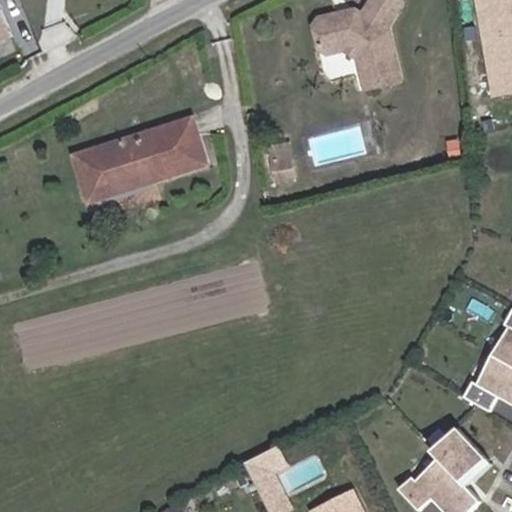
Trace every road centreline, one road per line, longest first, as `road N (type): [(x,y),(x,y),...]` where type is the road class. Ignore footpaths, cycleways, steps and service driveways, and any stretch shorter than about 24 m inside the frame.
road 1 (unknown): [(0,293),(196,229),(232,193),(228,98),(218,67),(175,14)]
road 2 (unclassified): [(0,107),(203,0)]
